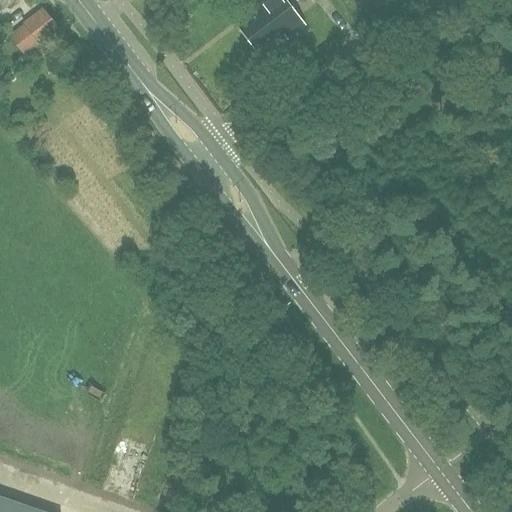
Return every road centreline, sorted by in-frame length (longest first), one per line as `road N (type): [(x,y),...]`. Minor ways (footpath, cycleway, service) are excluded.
road 1 (unclassified): [(216,152),(432,0)]
road 2 (unknown): [(373,242),(367,190),(381,168),(474,106),(511,69)]
road 3 (secondary): [(440,471),(301,291)]
road 4 (unknown): [(502,424),(447,336),(411,313),(373,242)]
road 5 (secondary): [(194,167),(301,291)]
road 6 (secondary): [(301,291),(249,193),(216,152)]
road 7 (secondary): [(216,152),(124,61)]
road 8 (secondary): [(124,61),(194,167)]
